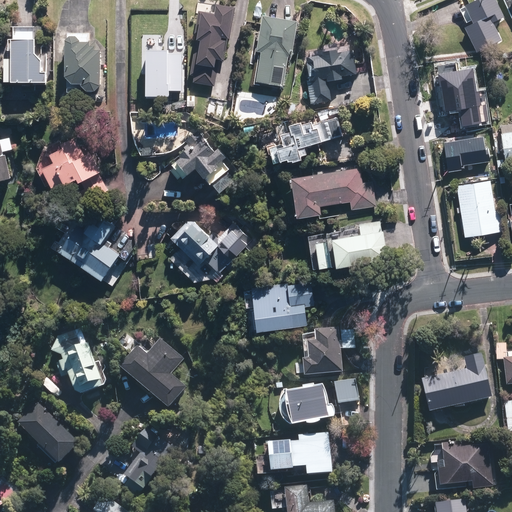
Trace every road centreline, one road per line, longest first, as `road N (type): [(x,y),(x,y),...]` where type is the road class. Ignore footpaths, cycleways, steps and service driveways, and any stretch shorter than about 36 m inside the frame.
road 1 (residential): [(387,0),(436,294)]
road 2 (residential): [(389,511),(392,326),(402,307),(436,294)]
